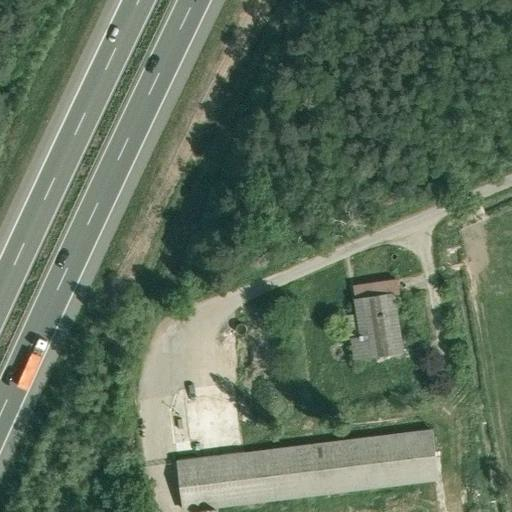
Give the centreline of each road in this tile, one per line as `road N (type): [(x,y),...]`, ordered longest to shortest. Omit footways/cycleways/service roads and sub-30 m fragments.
road 1 (motorway): [(0,421),(198,0)]
road 2 (unclassified): [(511,184),(247,297),(204,320),(178,351)]
road 3 (motorway): [(141,0),(0,290)]
